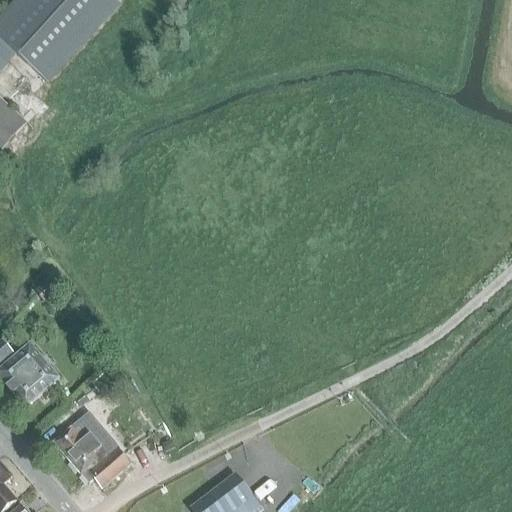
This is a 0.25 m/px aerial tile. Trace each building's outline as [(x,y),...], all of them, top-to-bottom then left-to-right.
[(117,3),(113,0),(22,0),(0,24),(0,153),(25,126),(0,103),(0,73),(16,56),(45,83),(117,3)] [(44,303),(59,290),(49,281),(35,293),(44,303)] [(0,367),(14,355),(2,341),(0,341),(0,367)] [(59,381),(30,347),(0,372),(0,380),(8,389),(7,390),(13,396),(14,396),(24,408),(25,410),(59,381)] [(82,394),(73,401),(78,407),(87,401),(82,394)] [(91,437),(86,431),(79,424),(55,444),(79,473),(103,453),(97,446),(106,439),(98,430),(91,437)] [(165,453),(174,450),(171,443),(163,446),(165,453)] [(103,453),(79,473),(89,486),(94,482),(102,491),(132,466),(119,450),(108,459),(103,453)] [(0,511),(4,511),(16,503),(2,487),(12,478),(0,466),(0,511)] [(264,489),(245,466),(233,475),(234,477),(230,481),(225,474),(213,483),(218,489),(189,511),(255,511),(261,508),(253,499),(264,489)]
